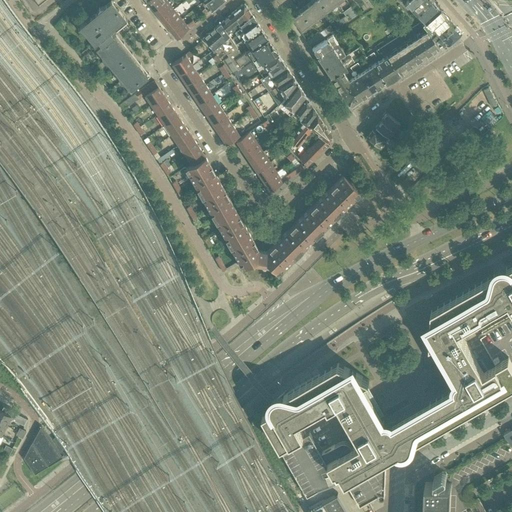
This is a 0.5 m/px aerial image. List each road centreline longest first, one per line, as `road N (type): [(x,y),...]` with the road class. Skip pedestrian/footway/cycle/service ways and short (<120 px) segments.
road 1 (secondary): [(511,195),(311,298),(52,511)]
road 2 (secondary): [(93,511),(306,332),(391,278),(511,222)]
road 3 (residential): [(352,140),(262,212),(159,64),(172,49)]
road 4 (unclassified): [(397,511),(399,474),(511,407)]
road 5 (residential): [(339,122),(464,45)]
road 6 (residential): [(266,8),(339,122)]
